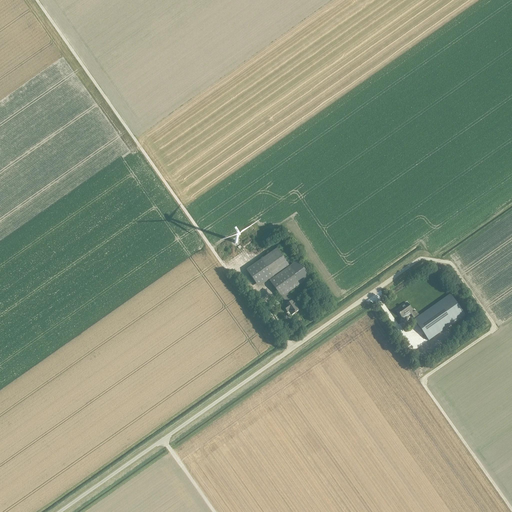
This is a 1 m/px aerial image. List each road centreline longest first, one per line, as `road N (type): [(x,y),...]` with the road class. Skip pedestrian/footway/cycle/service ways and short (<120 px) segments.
road 1 (residential): [(58,511),(421,257)]
road 2 (track): [(421,257),(450,263),(495,328),(421,381)]
road 3 (track): [(421,381),(511,509)]
